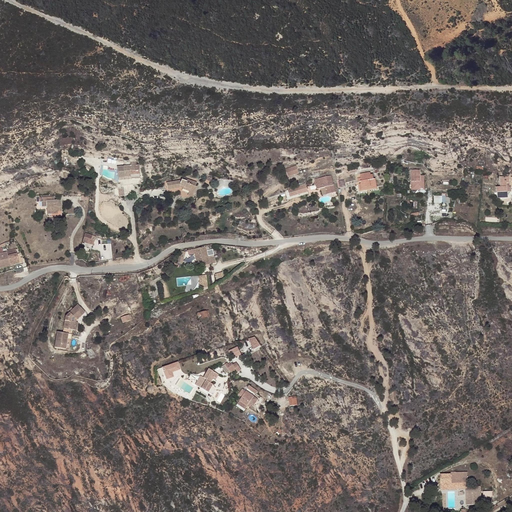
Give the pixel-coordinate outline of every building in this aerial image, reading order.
[(133,162),(124,163),(124,167),(114,167),(114,179),(127,178),(127,182),(137,182),(136,167),(133,167),(133,162)] [(288,176),(299,174),(297,165),(285,168),(288,176)] [(369,187),(369,188),(375,187),(373,178),(371,178),(371,174),(369,174),(368,171),(358,173),(359,177),(356,178),(356,181),(358,181),(359,183),(360,188),(369,187)] [(416,175),(416,173),(407,173),(407,180),(407,188),(417,188),(417,186),(420,186),(420,180),(420,176),(416,175)] [(315,178),(311,179),(312,183),(315,182),(317,188),(318,187),(319,194),(324,193),(323,192),(332,189),(330,175),(315,178)] [(190,195),(192,195),(194,189),(192,188),(194,185),(181,180),(181,182),(164,184),(165,191),(176,190),(186,193),(190,195)] [(507,185),(498,186),(498,189),(494,189),(494,194),(509,193),(509,188),(507,188),(507,185)] [(120,196),(131,196),(131,187),(120,187),(115,187),(115,196),(120,196)] [(58,208),(50,208),(50,209),(50,214),(50,219),(60,219),(64,220),(64,208),(58,208)] [(118,217),(113,223),(121,229),(125,224),(118,217)] [(235,224),(249,229),(250,225),(237,220),(235,224)] [(89,239),(89,237),(82,235),(79,244),(90,247),(92,242),(91,242),(92,240),(89,239)] [(204,247),(192,249),(196,266),(202,265),(208,264),(215,263),(213,255),(207,256),(204,247)] [(185,252),(179,250),(176,262),(181,264),(185,252)] [(0,262),(0,277),(14,274),(23,272),(20,261),(11,264),(10,260),(0,262)] [(224,277),(222,272),(214,274),(215,280),(224,277)] [(84,312),(76,304),(71,309),(70,307),(66,311),(68,312),(64,316),(64,317),(62,328),(76,330),(77,322),(76,322),(76,320),(84,312)] [(129,320),(128,315),(120,318),(121,323),(129,320)] [(65,349),(67,334),(55,332),(53,347),(65,349)] [(252,349),(260,346),(256,336),(248,339),(252,349)] [(230,350),(233,358),(240,354),(237,347),(230,350)] [(177,363),(159,367),(162,380),(172,378),(171,372),(178,370),(177,363)] [(232,364),(227,367),(230,371),(230,373),(235,369),(237,372),(241,370),(236,363),(233,365),(232,364)] [(225,365),(221,367),(226,374),(230,371),(227,367),(225,365)] [(218,375),(208,369),(203,378),(200,377),(197,382),(195,386),(197,387),(206,391),(213,395),(215,391),(215,389),(214,387),(213,386),(211,384),(214,377),(216,379),(218,375)] [(256,394),(258,390),(249,385),(247,389),(256,394)] [(242,389),(238,395),(242,397),(239,401),(247,407),(254,396),(246,391),(242,389)] [(297,396),(289,396),(289,405),(298,405),(297,396)] [(451,474),(440,474),(440,490),(467,489),(467,472),(451,472),(451,474)] [(466,490),(462,497),(471,501),(475,494),(477,491),(472,488),(470,492),(466,490)]
